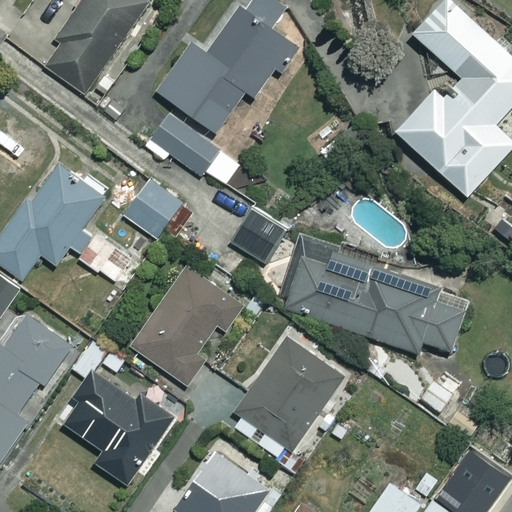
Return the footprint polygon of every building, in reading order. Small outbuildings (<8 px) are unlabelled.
[(86,98),(148,0),(81,0),(38,68),(86,98)] [(511,103),(511,57),(451,0),(441,0),(412,31),(459,76),(440,95),(434,89),(395,130),(412,146),(401,158),(421,177),(433,165),(465,196),(511,146),(511,142),(493,124),(511,103)] [(236,198),(253,171),(209,142),(244,89),(255,96),(290,43),(237,7),(206,53),(190,43),(155,95),(171,105),(148,139),(236,198)] [(56,267),(69,249),(122,287),(140,262),(87,223),(108,194),(54,155),(0,229),(0,263),(25,282),(43,257),(56,267)] [(182,202),(150,179),(124,214),(157,238),(182,202)] [(292,232),(251,208),(231,242),(272,266),(292,232)] [(468,298),(304,239),(281,304),(417,353),(422,340),(450,350),(468,298)] [(243,305),(183,265),(129,345),(188,385),(207,357),(198,351),(216,324),(226,331),(243,305)] [(17,289),(0,278),(0,316),(1,317),(17,289)] [(70,346),(24,313),(0,346),(0,458),(28,420),(17,412),(40,380),(44,383),(70,346)] [(343,376),(287,337),(234,412),(291,451),(343,376)] [(145,402),(94,367),(73,397),(78,401),(63,423),(101,449),(93,461),(124,483),(179,404),(155,387),(145,402)] [(250,511),(267,488),(212,451),(173,508),(178,511),(250,511)] [(486,511),(509,480),(468,451),(435,497),(456,511),(486,511)] [(433,511),(388,482),(368,511),(433,511)] [(324,511),(304,498),(293,511),(324,511)]
